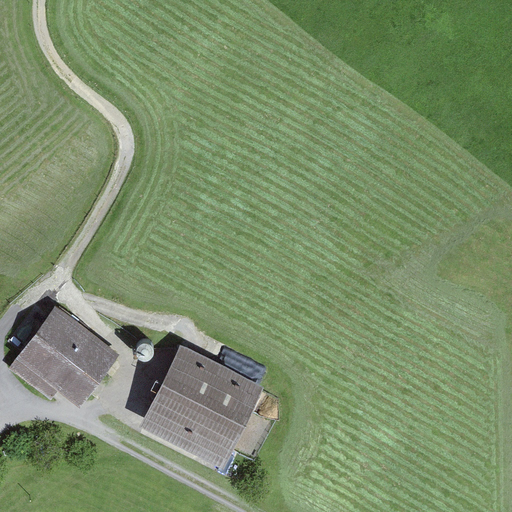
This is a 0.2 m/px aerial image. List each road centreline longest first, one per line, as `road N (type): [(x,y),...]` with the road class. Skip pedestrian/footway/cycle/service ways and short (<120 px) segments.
road 1 (track): [(0,344),(76,250),(120,174),(108,113),(72,90),(44,47),(36,0)]
road 2 (track): [(257,511),(0,372)]
